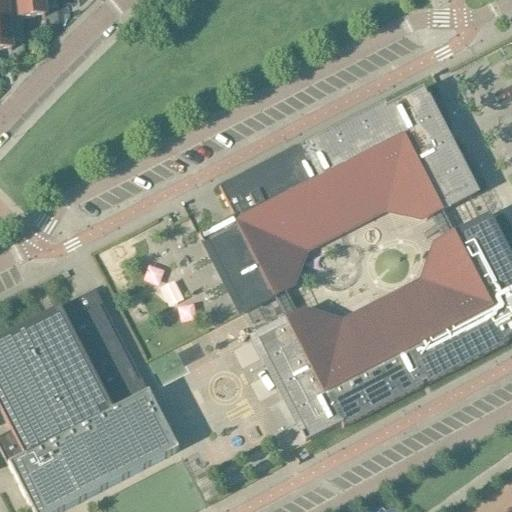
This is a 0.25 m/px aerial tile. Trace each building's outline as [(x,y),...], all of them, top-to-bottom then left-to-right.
[(0,0),(0,52),(0,53),(10,52),(9,43),(23,42),(21,21),(18,0),(0,0)] [(18,0),(21,21),(34,19),(44,18),(43,10),(56,8),(55,0),(18,0)] [(416,94),(385,110),(383,107),(304,148),(305,151),(300,153),(298,151),(219,192),(234,220),(197,239),(238,318),(288,292),(275,268),(318,246),(318,247),(319,246),(319,245),(343,233),(344,233),(345,233),(344,232),(377,215),(378,216),(379,215),(413,197),(425,222),(464,201),(470,199),(416,94)] [(511,338),(511,281),(481,222),(437,245),(450,270),(416,287),(416,286),(414,287),(415,288),(382,305),(381,304),(380,305),(381,305),(348,322),(347,322),(346,322),(346,323),(313,340),(300,316),(250,341),(304,446),(340,427),(342,430),(421,389),(420,387),(425,384),(427,387),(508,345),(506,342),(511,338)] [(0,415),(5,425),(10,434),(0,438),(0,454),(7,467),(7,469),(29,511),(63,511),(177,453),(148,396),(140,382),(137,383),(98,309),(101,307),(94,293),(74,303),(53,314),(45,318),(0,341),(0,415)]
